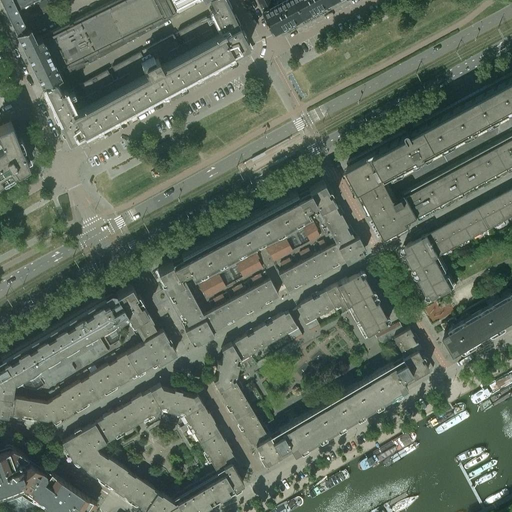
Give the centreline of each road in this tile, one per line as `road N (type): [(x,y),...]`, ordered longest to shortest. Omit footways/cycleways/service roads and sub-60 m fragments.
road 1 (secondary): [(511,10),(97,233)]
road 2 (secondary): [(109,259),(511,46)]
road 3 (residential): [(210,511),(511,335)]
road 4 (residential): [(270,52),(62,166)]
road 5 (residential): [(30,99),(213,0)]
road 6 (secondary): [(0,322),(109,259)]
